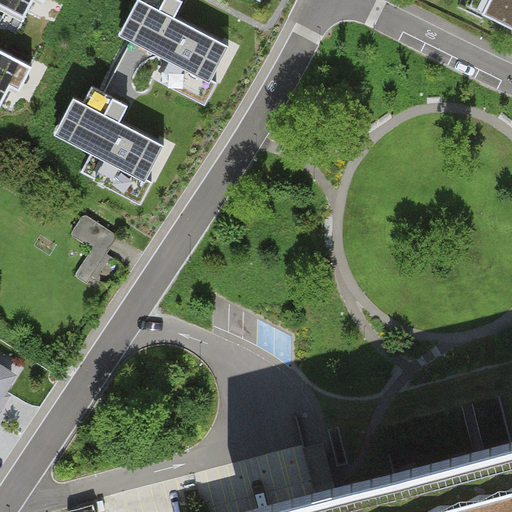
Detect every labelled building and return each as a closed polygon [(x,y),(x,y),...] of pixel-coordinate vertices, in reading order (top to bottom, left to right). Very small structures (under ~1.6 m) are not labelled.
[(43,0),(0,0),(0,3),(23,16),(32,0),(41,0),(44,1),(43,0)] [(149,0),(147,5),(129,39),(183,67),(172,87),(205,104),(217,82),(212,79),(229,46),(174,17),(183,1),(182,0),(149,0)] [(511,0),(474,0),(471,7),(511,27),(511,0)] [(349,107),(449,91),(442,49),(403,55),(399,33),(338,42),(349,107)] [(33,66),(0,49),(0,106),(1,107),(12,86),(21,90),(33,66)] [(129,105),(92,86),(79,111),(65,138),(117,166),(107,185),(141,204),(153,181),(147,178),(165,145),(120,121),(129,105)] [(108,254),(120,236),(89,216),(87,215),(85,216),(83,217),(74,230),(74,232),(74,235),(75,237),(78,239),(88,246),(90,247),(91,248),(91,252),(90,254),(78,271),(78,274),(78,277),(80,279),(88,284),(93,276),(104,284),(107,284),(110,283),(112,282),(121,268),(121,264),(120,262),(118,260),(108,254)] [(0,355),(0,427),(33,377),(0,355)] [(511,511),(511,433),(324,483),(260,500),(229,508),(229,511),(511,511)]
